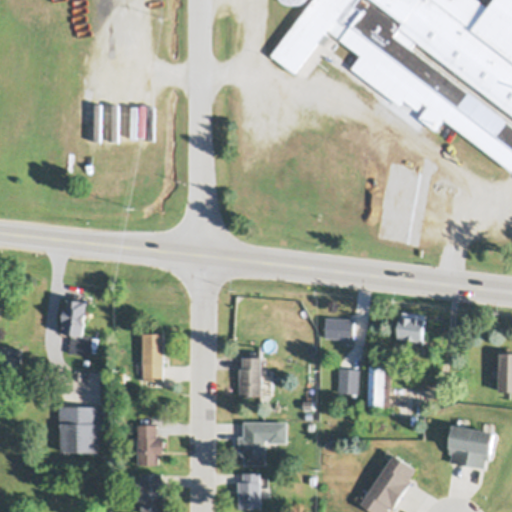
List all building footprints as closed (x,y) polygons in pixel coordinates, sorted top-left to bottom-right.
[(511,0),(511,107),(417,35),(412,43),(511,120),(511,163),(510,166),(444,114),(435,125),(420,114),(429,102),(423,98),(418,105),(405,95),(401,100),(353,63),(363,51),(342,34),(341,36),(327,25),(325,28),(331,33),(324,41),(318,36),(295,67),(273,50),(310,0),(511,0)] [(286,0),(298,9),(305,0),(286,0)] [(136,282),(140,279),(147,290),(143,293),(136,282)] [(70,348),(72,329),(62,327),(64,315),(67,301),(69,301),(71,290),(83,292),(83,293),(89,294),(88,304),(86,317),(84,330),(93,332),(90,351),(70,348)] [(402,309),(427,313),(423,341),(409,339),(410,333),(399,331),(402,309)] [(327,314),(356,316),(354,335),(325,334),(327,314)] [(144,329),(165,329),(165,360),(164,360),(164,376),(144,376),(144,360),(144,329)] [(0,341),(24,343),(21,373),(0,371),(0,341)] [(500,363),(500,346),(511,346),(511,390),(508,390),(508,388),(505,388),(505,390),(501,390),(501,386),(499,385),(499,374),(493,374),(493,363),(500,363)] [(262,353),(262,391),(240,392),(240,364),(243,364),(243,353),(262,353)] [(369,402),(370,361),(380,362),(380,357),(387,358),(387,363),(392,363),(390,403),(380,403),(380,405),(374,405),(374,402),(369,402)] [(338,390),(339,365),(360,366),(358,391),(338,390)] [(304,398),(314,398),(314,406),(304,406),(304,398)] [(61,401),(102,401),(102,426),(100,426),(100,446),(62,446),(63,427),(60,427),(61,401)] [(485,422),(486,419),(494,421),(493,424),(496,424),(495,428),(490,454),(487,454),(486,463),(452,457),(453,448),(451,448),(452,439),(451,439),(455,417),(459,418),(459,414),(467,416),(467,419),(485,422)] [(245,418),(288,418),(288,439),(269,439),(269,436),(267,436),(266,461),(244,461),(244,451),(240,451),(240,433),(245,433),(245,418)] [(139,419),(159,419),(159,432),(165,432),(164,450),(160,450),(160,459),(140,459),(139,419)] [(417,464),(411,474),(413,476),(393,505),(391,504),(385,511),(381,511),(362,498),(396,448),(417,464)] [(142,468),(164,468),(164,482),(166,482),(166,509),(142,509),(142,497),(138,497),(138,477),(142,477),(142,468)] [(240,505),(240,477),(244,477),(244,469),(261,469),(261,477),(262,477),(262,505),(240,505)]
